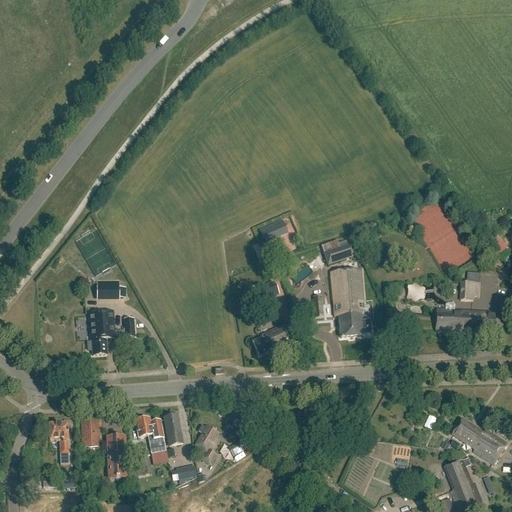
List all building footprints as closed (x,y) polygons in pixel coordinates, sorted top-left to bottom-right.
[(281,223),(259,232),(265,244),(287,235),(281,223)] [(356,259),(350,240),(337,244),(337,242),(321,247),(323,255),(327,268),(356,259)] [(361,323),(360,316),(364,311),(361,272),(331,274),(335,318),(339,318),(340,340),(362,338),(362,337),(372,336),(370,322),(361,323)] [(119,288),(119,282),(96,283),(97,302),(119,302),(119,299),(126,299),(126,288),(119,288)] [(257,305),(279,296),(273,283),(251,293),(257,305)] [(474,303),(474,301),(475,300),(476,299),(477,298),(480,298),(481,285),(461,284),(460,302),(474,303)] [(314,320),(323,319),(321,298),(312,298),(314,320)] [(455,312),(455,306),(452,304),(448,304),(446,305),(446,311),(438,311),(437,332),(467,334),(467,337),(500,339),(502,314),(455,312)] [(114,333),(113,313),(88,315),(90,342),(91,342),(91,344),(87,344),(88,352),(92,352),(92,358),(107,356),(106,341),(115,341),(115,336),(125,335),(125,340),(135,339),(133,320),(123,321),(124,332),(114,333)] [(292,345),(284,326),(275,330),(276,333),(252,344),(259,358),(271,352),(272,354),(292,345)] [(169,449),(183,446),(177,417),(163,420),(169,449)] [(150,424),(149,420),(135,423),(138,440),(147,438),(151,456),(153,466),(168,464),(166,453),(160,422),(150,424)] [(483,436),(462,421),(453,437),(475,451),(474,453),(495,466),(507,446),(485,432),(483,436)] [(96,424),(82,424),(83,449),(99,448),(98,439),(100,439),(100,424),(96,424)] [(68,456),(68,442),(67,425),(49,426),(50,443),(59,443),(60,456),(68,456)] [(205,430),(202,427),(198,433),(202,435),(195,448),(205,454),(201,461),(210,467),(217,457),(211,454),(217,444),(214,442),(218,435),(206,428),(205,430)] [(123,458),(122,438),(108,439),(109,454),(108,454),(108,459),(109,459),(110,481),(125,480),(124,458),(123,458)] [(457,451),(461,446),(454,441),(450,447),(457,451)] [(243,442),(229,451),(233,457),(247,448),(244,442),(243,442)] [(471,467),(468,460),(463,462),(445,469),(454,492),(451,493),(458,511),(485,511),(474,484),(472,485),(465,469),(471,467)] [(148,463),(140,464),(143,476),(151,474),(148,463)] [(191,495),(179,511),(255,511),(261,505),(270,511),(283,492),(270,483),(274,476),(257,464),(236,494),(224,486),(209,507),(191,495)] [(178,482),(196,479),(194,467),(176,470),(178,482)] [(155,487),(168,483),(165,475),(153,479),(155,487)]
